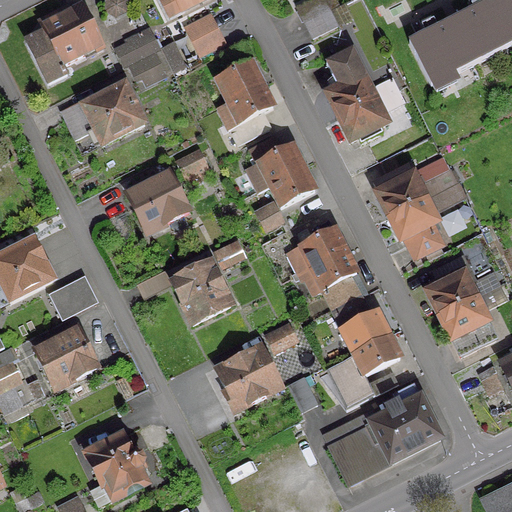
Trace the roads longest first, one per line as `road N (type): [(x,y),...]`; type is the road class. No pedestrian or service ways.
road 1 (residential): [(248,0),(482,459)]
road 2 (residential): [(0,74),(222,511)]
